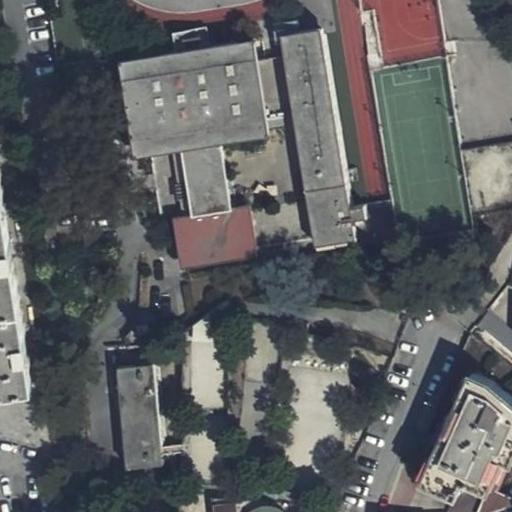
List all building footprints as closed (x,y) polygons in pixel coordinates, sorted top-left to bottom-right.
[(328,68),(322,33),(286,39),(293,88),(308,185),(310,199),(316,199),(320,227),(348,223),(352,223),(351,219),(365,217),(364,203),(348,206),(347,192),(336,123),(328,68)] [(255,55),(254,44),(254,42),(187,52),(137,60),(120,63),(128,117),(131,140),(133,155),(172,149),(181,147),(191,215),(182,216),(171,217),(177,262),(239,253),(239,251),(233,210),(231,202),(223,141),(267,134),(262,102),(255,55)] [(120,63),(137,60),(135,46),(109,49),(111,64),(120,63)] [(128,117),(120,63),(111,64),(122,141),(131,140),(128,117)] [(181,147),(172,149),(182,216),(191,215),(181,147)] [(0,385),(30,380),(0,191),(0,385)] [(349,236),(348,223),(320,227),(316,199),(310,199),(308,199),(314,240),(349,236)] [(254,207),(233,210),(239,251),(260,248),(254,207)] [(190,313),(190,382),(229,382),(229,313),(190,313)] [(119,339),(119,346),(142,346),(141,315),(136,315),(127,332),(119,339)] [(164,463),(158,390),(155,362),(120,366),(129,466),(164,463)] [(496,511),(511,506),(511,498),(489,487),(502,458),(510,463),(511,458),(511,396),(495,382),(472,372),(467,382),(424,481),(456,497),(458,497),(467,479),(479,484),(465,511),(496,511)] [(168,442),(168,466),(186,466),(186,442),(168,442)] [(447,511),(465,511),(479,484),(467,479),(458,497),(456,497),(447,511)]
